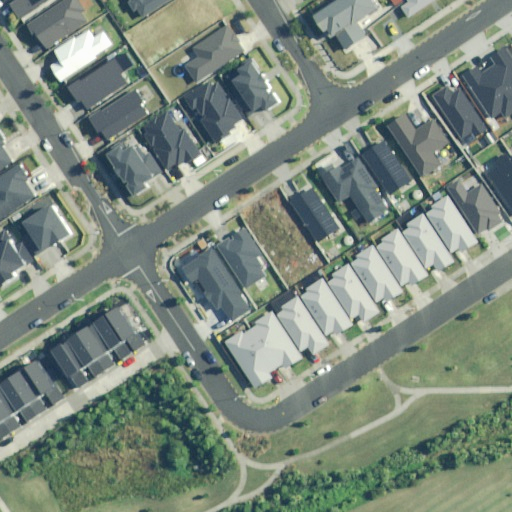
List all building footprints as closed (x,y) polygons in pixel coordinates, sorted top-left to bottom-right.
[(19,0),(13,5),(22,19),(50,0),(19,0)] [(85,9),(78,0),(67,0),(29,25),(46,50),(90,21),(82,10),(85,9)] [(130,0),(132,3),(129,5),(135,13),(138,11),(144,19),(172,0),(130,0)] [(382,10),(376,0),(336,0),(314,14),(325,31),(331,28),(347,54),(371,39),(361,23),(382,10)] [(401,6),(409,17),(433,0),(408,0),(409,1),(401,6)] [(191,48),(198,60),(187,67),(198,83),(245,51),(227,24),(199,43),(191,48)] [(96,38),(91,30),(57,51),(63,60),(53,66),(62,81),(98,59),(97,56),(114,45),(106,31),(96,38)] [(488,68),(511,105),(511,60),(504,49),(491,58),(495,63),(488,68)] [(277,102),(249,59),(235,68),(241,77),(233,82),(252,112),(261,106),(264,110),(277,102)] [(131,84),(116,60),(70,89),(85,112),(131,84)] [(477,66),(463,76),(491,118),(500,112),(503,117),(511,111),(511,105),(488,68),(481,72),(477,66)] [(203,85),(183,97),(212,143),(231,131),(229,127),(243,118),(221,82),(213,87),(211,83),(204,88),(203,85)] [(444,86),(431,94),(460,138),(469,132),(473,138),(485,130),(457,86),(448,92),(444,86)] [(151,113),(135,90),(91,118),(106,142),(151,113)] [(148,131),(142,134),(165,171),(177,164),(179,167),(200,153),(183,126),(178,129),(168,112),(145,126),(148,131)] [(405,115),(388,126),(421,176),(439,164),(432,152),(448,141),(434,120),(416,132),(405,115)] [(0,173),(14,165),(3,147),(7,144),(4,139),(7,137),(1,128),(0,128),(0,173)] [(412,183),(386,141),(364,155),(390,196),(412,183)] [(119,146),(105,155),(131,196),(145,187),(142,182),(159,170),(149,154),(140,159),(133,148),(124,154),(119,146)] [(511,164),(504,152),(491,161),(494,166),(484,173),(511,214),(511,164)] [(377,187),(360,159),(338,172),(334,165),(321,173),(341,204),(352,198),(368,224),(389,211),(375,188),(377,187)] [(28,179),(20,166),(0,178),(0,220),(36,197),(26,180),(28,179)] [(480,238),(505,222),(474,172),(449,188),(480,238)] [(340,230),(314,189),(292,203),(318,244),(340,230)] [(479,242),(448,196),(426,210),(453,252),(460,248),(463,253),(479,242)] [(412,209),(405,199),(395,206),(402,216),(412,209)] [(74,236),(54,206),(27,223),(47,254),(74,236)] [(454,262),(423,214),(401,228),(428,268),(435,264),(440,272),(454,262)] [(428,276),(398,229),(376,243),(404,286),(410,282),(413,286),(428,276)] [(17,247),(5,230),(0,233),(0,281),(4,288),(35,268),(32,263),(39,259),(27,241),(17,247)] [(257,252),(242,230),(216,247),(243,289),(265,274),(253,255),(257,252)] [(341,256),(334,246),(324,253),(331,263),(341,256)] [(404,292),(373,246),(351,260),(378,302),(385,298),(388,302),(404,292)] [(241,292),(213,247),(181,267),(191,282),(198,277),(207,291),(205,293),(216,310),(222,306),(231,320),(248,310),(238,294),(241,292)] [(380,312),(348,263),(334,273),(337,277),(330,282),(354,318),(360,314),(365,322),(380,312)] [(354,325),(323,279),(301,293),(332,339),(354,325)] [(330,344),(299,297),(277,311),(303,351),(309,346),(315,355),(330,344)] [(117,307),(103,316),(128,354),(143,345),(117,307)] [(252,330),(277,369),(284,364),(287,369),(303,359),(273,313),(259,321),(261,324),(252,330)] [(103,316),(89,325),(115,363),(128,354),(103,316)] [(89,325),(78,333),(103,371),(115,363),(89,325)] [(277,369),(252,330),(245,334),(244,332),(227,342),(257,388),(273,378),(269,373),(277,369)] [(78,333),(65,342),(90,379),(103,371),(78,333)] [(65,342),(50,352),(75,389),(90,379),(65,342)] [(38,360),(23,370),(48,408),(63,397),(38,360)] [(23,370),(10,379),(35,416),(48,408),(23,370)] [(10,379),(0,385),(0,391),(22,424),(35,416),(10,379)] [(0,391),(0,418),(10,433),(22,424),(0,391)] [(0,418),(0,439),(10,433),(0,418)]
